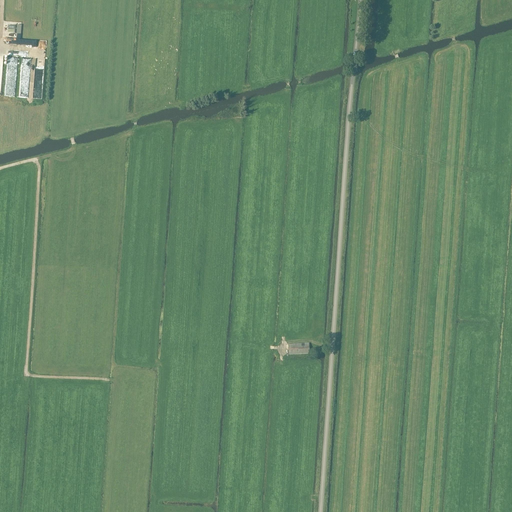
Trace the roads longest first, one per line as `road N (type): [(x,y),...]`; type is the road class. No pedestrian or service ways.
road 1 (unclassified): [(320,511),(359,0)]
road 2 (track): [(149,275),(153,360),(163,361),(154,511)]
